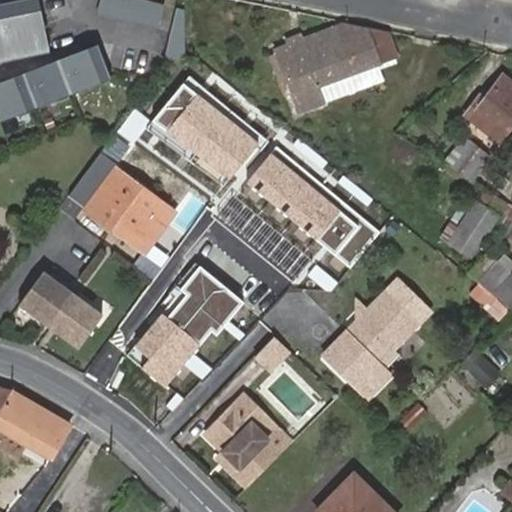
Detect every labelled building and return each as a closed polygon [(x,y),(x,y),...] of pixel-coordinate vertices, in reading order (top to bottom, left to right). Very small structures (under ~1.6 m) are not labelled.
[(30,0),(19,0),(0,4),(0,63),(42,56),(30,0)] [(165,5),(145,0),(99,0),(96,14),(159,29),(165,5)] [(185,9),(176,7),(163,64),(168,65),(169,64),(186,55),(185,9)] [(392,29),(358,24),(289,47),(290,50),(303,91),(308,107),(336,98),(329,81),(402,59),(392,29)] [(303,91),(290,50),(282,52),(296,93),(303,91)] [(57,60),(0,82),(0,119),(109,76),(100,52),(57,60)] [(498,149),(511,131),(511,83),(507,79),(487,102),(482,99),(465,120),(498,149)] [(258,143),(183,84),(153,122),(228,181),(258,143)] [(466,141),(445,167),(469,183),(488,160),(466,141)] [(381,233),(276,145),(245,182),(351,270),(381,233)] [(502,198),(511,187),(490,169),(481,179),(502,198)] [(115,226),(149,251),(176,217),(117,172),(86,213),(111,232),(115,226)] [(511,222),(511,210),(485,193),(476,205),(499,219),(494,226),(504,232),(511,222)] [(499,219),(476,205),(448,246),(472,262),(494,226),(499,219)] [(144,257),(149,251),(115,226),(111,232),(144,257)] [(465,276),(508,312),(511,307),(511,280),(483,256),(465,276)] [(196,266),(126,354),(166,386),(237,298),(196,266)] [(103,316),(44,272),(19,307),(78,350),(103,316)] [(420,319),(385,288),(326,357),(374,398),(395,372),(383,362),(420,319)] [(274,338),(256,358),(271,372),(290,352),(274,338)] [(481,347),(466,360),(489,384),(503,370),(481,347)] [(0,390),(0,411),(9,394),(0,390)] [(0,411),(0,445),(43,470),(70,428),(69,428),(12,394),(9,394),(0,411)] [(246,402),(209,441),(223,455),(238,469),(232,475),(246,488),(291,444),(246,402)] [(409,435),(428,417),(417,407),(400,426),(409,435)] [(238,469),(223,455),(217,461),(232,475),(238,469)] [(392,511),(354,475),(318,511),(392,511)] [(501,496),(511,503),(511,483),(501,496)]
